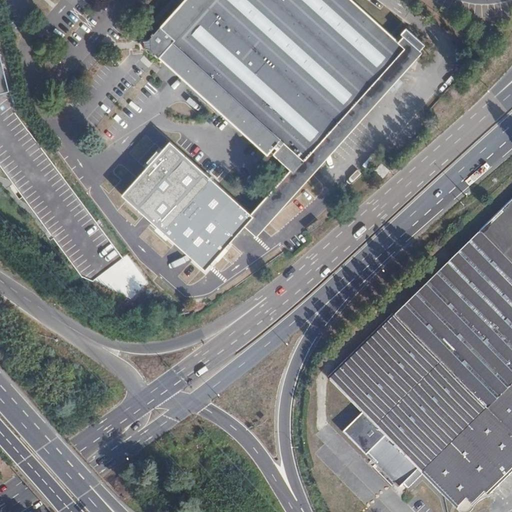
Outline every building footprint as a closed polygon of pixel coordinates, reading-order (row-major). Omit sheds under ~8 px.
[(275,154),(298,174),(304,180),(414,56),(398,41),(351,0),(184,0),(181,4),(149,40),(145,40),(145,47),(149,47),(267,155),(280,140),(284,144),(275,154)] [(401,34),(403,36),(419,50),(425,44),(406,27),(401,34)] [(403,36),(398,41),(414,56),(419,50),(403,36)] [(0,93),(8,91),(0,57),(0,93)] [(297,188),(291,182),(287,178),(254,215),(170,140),(160,150),(156,145),(146,156),(151,160),(142,170),(161,189),(155,195),(164,203),(157,211),(183,234),(200,249),(214,261),(246,225),(255,234),(297,188)] [(376,170),(379,173),(385,167),(382,164),(376,170)] [(385,167),(379,173),(383,177),(389,171),(385,167)] [(511,197),(328,380),(361,412),(342,432),(371,461),(372,459),(399,486),(405,480),(410,486),(422,474),(459,511),(460,511),(468,511),(480,501),(489,496),(511,473),(511,197)] [(260,241),(249,254),(261,266),(273,253),(260,241)] [(140,249),(147,261),(153,258),(145,246),(140,249)]
